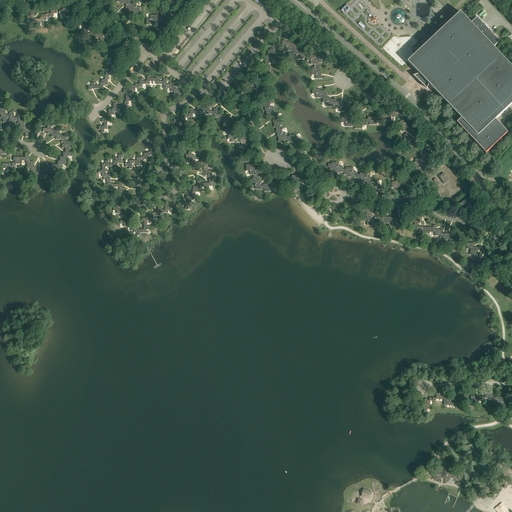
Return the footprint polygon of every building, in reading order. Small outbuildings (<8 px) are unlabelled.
[(165,0),(166,7),(167,7),(167,10),(167,14),(170,14),(171,14),(171,9),(173,9),(173,4),(175,4),(174,0),(165,0)] [(129,4),(125,4),(125,9),(127,9),(127,11),(132,11),(132,13),(136,13),(136,14),(140,14),(140,8),(136,8),(136,4),(129,4)] [(349,4),(341,11),(345,15),(352,8),(349,4)] [(406,23),(405,9),(393,11),(394,24),(406,23)] [(161,21),(163,21),(162,24),(166,24),(166,23),(168,23),(168,18),(170,18),(170,14),(167,14),(167,10),(165,10),(165,14),(161,14),(161,17),(161,21)] [(486,153),(508,133),(502,127),(496,119),(511,104),(511,67),(493,47),(500,41),(492,32),(477,17),(471,23),(469,21),(460,12),(408,62),(420,75),(415,76),(427,88),(429,84),(437,92),(461,119),(457,123),(486,153)] [(161,21),(161,17),(158,17),(158,15),(150,15),(150,19),(146,19),(146,25),(150,25),(150,24),(154,24),(154,23),(159,23),(159,21),(161,21)] [(105,72),(106,76),(109,76),(109,75),(114,75),(114,71),(112,71),(112,67),(117,67),(117,64),(115,64),(115,58),(117,58),(117,55),(112,55),(112,51),(114,51),(114,48),(109,48),(109,43),(107,43),(107,38),(104,38),(104,37),(103,37),(103,32),(100,32),(100,35),(97,35),(97,38),(100,38),(100,41),(101,41),(101,44),(104,44),(105,47),(105,51),(109,51),(109,54),(108,54),(108,58),(111,58),(112,64),(108,65),(108,69),(109,69),(109,72),(105,72)] [(87,34),(87,37),(91,37),(91,41),(92,41),(93,41),(94,41),(94,38),(97,38),(97,35),(97,34),(91,34),(91,33),(88,33),(88,34),(87,34)] [(286,41),(282,41),(282,47),(286,47),(286,51),(293,51),(293,55),(297,56),(296,59),(304,60),(304,58),(307,58),(307,61),(311,61),(311,65),(314,65),(314,68),(312,68),(312,75),(316,75),(316,79),(322,79),(322,76),(321,76),(321,71),(320,71),(320,66),(318,66),(318,63),(321,63),(322,59),(320,59),(320,57),(315,57),(315,56),(311,56),(311,54),(306,54),(306,52),(301,52),(301,51),(297,50),(297,46),(295,46),(295,43),(290,43),(290,42),(286,42),(286,41)] [(274,49),(270,49),(270,51),(268,51),(268,56),(267,56),(266,60),(265,60),(265,65),(263,65),(263,70),(262,70),(261,74),(260,74),(260,79),(258,79),(258,84),(256,84),(256,88),(252,88),(252,90),(249,90),(249,95),(248,95),(248,99),(247,99),(247,103),(253,103),(253,99),(257,99),(257,92),(261,92),(262,89),(265,89),(266,81),(264,81),(264,78),(267,78),(267,74),(270,74),(271,67),(269,67),(269,64),(272,64),(272,60),(275,60),(276,53),(274,53),(274,49)] [(150,76),(147,76),(147,81),(143,82),(143,79),(140,79),(140,85),(135,85),(135,86),(130,87),(130,90),(129,90),(129,91),(124,92),(124,95),(123,95),(123,98),(124,98),(124,105),(116,105),(116,103),(113,103),(113,108),(112,108),(112,109),(108,109),(109,114),(107,115),(107,119),(102,119),(102,123),(104,122),(104,126),(99,127),(99,130),(102,130),(102,133),(103,133),(104,133),(105,133),(105,129),(108,129),(108,125),(108,122),(111,122),(111,118),(112,118),(111,115),(115,114),(115,112),(116,111),(116,108),(119,108),(121,108),(121,111),(124,111),(124,108),(127,108),(127,101),(130,101),(130,99),(131,99),(131,98),(130,98),(130,94),(133,94),(133,93),(136,93),(136,89),(139,89),(139,88),(143,88),(143,85),(146,85),(150,85),(150,82),(156,82),(156,85),(161,85),(164,85),(164,88),(168,88),(168,89),(171,89),(171,92),(174,92),(174,93),(177,93),(177,97),(180,97),(180,94),(183,94),(183,90),(177,90),(177,89),(177,86),(171,86),(171,84),(167,84),(167,79),(163,79),(163,81),(159,81),(159,76),(156,76),(156,78),(150,78),(150,76)] [(316,88),(312,88),(312,94),(316,94),(316,98),(323,98),(323,103),(326,103),(326,107),(334,107),(334,105),(337,105),(337,108),(341,108),(340,112),(344,112),(344,116),(342,115),(342,123),(346,123),(345,127),(355,127),(355,129),(362,129),(362,125),(366,126),(366,123),(370,123),(369,125),(377,125),(377,121),(381,122),(381,119),(384,119),(384,121),(391,121),(391,117),(395,117),(396,111),(392,111),(392,112),(387,112),(387,113),(382,113),(382,115),(377,115),(377,116),(373,116),(373,117),(368,117),(368,119),(363,119),(363,120),(358,120),(358,121),(353,121),(353,123),(351,123),(351,119),(350,119),(350,114),(348,114),(348,111),(351,111),(351,107),(350,107),(350,105),(345,105),(345,103),(341,103),(341,102),(336,102),(336,100),(331,99),(331,98),(327,98),(327,93),(325,93),(325,91),(320,91),(320,89),(316,89),(316,88)] [(0,113),(1,114),(1,118),(3,118),(3,123),(6,123),(6,118),(9,118),(9,121),(11,121),(11,126),(14,126),(15,121),(18,121),(17,124),(20,124),(19,128),(23,128),(23,133),(25,133),(25,137),(28,137),(28,133),(31,133),(31,129),(27,129),(27,127),(26,127),(26,120),(22,120),(22,118),(21,118),(21,115),(18,115),(18,118),(14,118),(14,115),(13,115),(13,112),(9,112),(9,115),(5,115),(6,112),(4,112),(4,106),(0,106),(0,104),(0,103),(0,113)] [(270,103),(264,103),(264,107),(265,107),(265,112),(266,112),(266,117),(268,117),(268,118),(273,118),(273,123),(274,123),(274,128),(276,128),(276,133),(277,133),(277,137),(278,137),(278,142),(280,142),(280,144),(284,144),(284,140),(287,140),(287,143),(292,143),(292,144),(296,144),(296,147),(294,147),(294,152),(293,152),(293,156),(291,156),(291,160),(298,160),(298,156),(302,156),(302,149),(300,149),(300,139),(297,139),(297,135),(289,135),(289,137),(286,137),(286,133),(282,133),(282,129),(280,129),(280,126),(282,126),(282,119),(278,118),(278,115),(274,115),(274,107),(270,107),(270,103)] [(201,107),(198,106),(197,112),(193,111),(193,109),(190,108),(190,114),(185,114),(185,115),(180,115),(180,118),(179,118),(179,119),(174,119),(174,122),(176,122),(176,130),(174,130),(174,134),(178,134),(179,131),(182,131),(182,128),(179,128),(179,125),(179,122),(182,122),(182,121),(185,121),(185,118),(188,118),(189,117),(193,118),(193,114),(196,115),(200,115),(200,112),(207,113),(207,116),(211,116),(214,116),(214,119),(218,120),(218,121),(221,121),(221,124),(224,125),(224,126),(227,126),(227,129),(224,128),(224,132),(226,132),(227,132),(227,135),(228,135),(228,139),(232,139),(232,142),(235,142),(235,140),(237,140),(241,140),(240,143),(241,143),(241,146),(245,146),(244,149),(249,149),(249,146),(248,146),(248,141),(245,140),(244,140),(244,134),(240,134),(240,137),(232,136),(233,130),(234,130),(234,127),(233,127),(233,124),(227,123),(228,122),(227,122),(227,119),(222,118),(222,117),(217,116),(217,111),(218,109),(214,109),(214,111),(214,113),(210,113),(210,107),(207,107),(207,109),(201,109),(201,107)] [(403,121),(399,121),(399,128),(403,128),(403,132),(406,132),(406,135),(404,135),(404,142),(408,142),(408,146),(414,146),(414,143),(413,142),(413,138),(412,138),(412,133),(410,133),(410,130),(413,130),(413,126),(412,126),(412,124),(407,124),(407,123),(403,123),(403,121)] [(51,126),(47,125),(47,129),(43,129),(43,132),(47,132),(47,134),(51,134),(51,137),(56,138),(56,140),(61,140),(61,143),(64,143),(64,145),(62,145),(62,148),(65,148),(65,153),(63,153),(63,157),(60,157),(60,161),(57,161),(57,165),(49,165),(49,167),(44,167),(44,170),(40,170),(40,172),(35,172),(36,166),(33,166),(33,162),(30,162),(30,158),(28,158),(28,153),(25,153),(25,157),(13,157),(13,161),(15,161),(15,163),(12,163),(12,166),(11,166),(11,164),(2,164),(2,167),(5,167),(5,168),(7,168),(7,172),(11,172),(11,169),(15,169),(15,166),(16,166),(16,164),(22,164),(22,161),(26,161),(26,163),(27,163),(27,170),(31,170),(31,172),(32,172),(32,175),(40,175),(40,179),(43,179),(43,175),(46,175),(46,173),(52,173),(52,169),(54,169),(54,168),(57,168),(57,170),(61,170),(61,167),(62,167),(62,165),(66,165),(66,159),(67,159),(68,156),(72,156),(72,153),(68,153),(68,149),(70,149),(71,142),(65,142),(65,137),(62,136),(62,135),(59,135),(59,131),(53,131),(53,130),(51,130),(51,126)] [(154,140),(150,140),(150,144),(146,144),(146,147),(149,147),(149,149),(149,152),(146,152),(146,153),(143,153),(143,157),(140,157),(140,158),(136,158),(136,161),(133,161),(129,161),(129,164),(126,164),(125,164),(125,165),(126,165),(126,167),(128,167),(128,169),(132,169),(132,164),(136,164),(136,166),(139,167),(139,161),(143,161),(143,160),(149,160),(149,157),(150,157),(150,155),(155,155),(155,152),(152,152),(152,144),(154,144),(154,140)] [(430,149),(424,148),(424,152),(420,152),(420,159),(415,159),(415,163),(411,162),(411,170),(413,170),(413,173),(410,173),(410,177),(406,176),(406,180),(403,180),(403,178),(395,178),(395,182),(391,181),(391,188),(395,188),(395,187),(399,187),(399,186),(404,186),(404,184),(407,184),(407,187),(411,188),(411,186),(413,186),(413,181),(415,181),(415,177),(416,177),(416,172),(419,172),(419,167),(420,167),(420,163),(425,163),(425,161),(427,161),(427,157),(429,157),(429,152),(430,152),(430,149)] [(191,152),(188,152),(188,155),(185,154),(185,158),(191,158),(191,163),(192,163),(192,168),(195,168),(195,166),(203,166),(203,170),(204,170),(204,176),(207,176),(207,177),(209,177),(209,183),(201,183),(201,181),(197,180),(197,186),(196,186),(193,186),(193,192),(191,192),(191,196),(186,196),(186,199),(188,200),(188,204),(183,203),(183,207),(185,207),(185,210),(187,210),(188,210),(188,207),(191,207),(192,202),(191,202),(191,199),(195,199),(195,195),(196,195),(196,192),(199,192),(199,189),(200,189),(200,186),(203,186),(206,187),(206,189),(209,190),(209,186),(212,186),(212,180),(215,180),(215,178),(216,178),(216,177),(215,177),(212,177),(212,173),(211,173),(211,170),(207,170),(207,167),(207,163),(203,163),(204,160),(203,160),(203,159),(202,159),(202,160),(200,160),(200,162),(198,162),(198,163),(195,162),(195,159),(194,159),(194,155),(191,155),(191,152)] [(123,155),(118,155),(118,158),(115,158),(115,161),(114,161),(114,164),(111,164),(108,164),(108,161),(105,161),(105,164),(102,164),(102,171),(99,171),(99,172),(99,173),(99,174),(102,174),(102,177),(104,177),(104,180),(107,180),(107,183),(108,183),(108,187),(111,187),(111,191),(112,191),(114,191),(114,188),(116,188),(119,188),(119,191),(120,191),(120,195),(123,195),(123,198),(127,198),(127,195),(129,195),(129,192),(124,192),(124,187),(122,187),(122,182),(119,182),(119,184),(111,184),(111,180),(110,180),(110,174),(107,174),(105,174),(105,167),(113,167),(113,170),(117,170),(117,164),(118,164),(121,164),(121,158),(123,158),(123,155)] [(339,163),(332,162),(332,164),(328,164),(328,168),(330,168),(330,170),(334,170),(334,172),(339,172),(339,173),(344,173),(344,175),(348,176),(348,177),(353,177),(353,178),(358,179),(358,181),(363,181),(363,182),(367,183),(367,187),(368,187),(368,190),(373,190),(373,191),(377,191),(377,192),(381,193),(381,186),(378,186),(378,182),(371,182),(371,178),(367,177),(367,174),(360,173),(360,175),(357,175),(357,172),(353,172),(353,168),(346,168),(346,169),(343,169),(343,167),(339,167),(339,163)] [(250,165),(246,165),(246,171),(250,171),(250,175),(254,175),(253,179),(252,178),(252,186),(255,186),(255,190),(265,190),(265,192),(272,192),(272,188),(276,188),(276,186),(279,186),(279,188),(287,188),(287,184),(290,184),(291,181),(294,181),(294,183),(301,183),(301,180),(305,180),(305,173),(301,173),(301,175),(297,174),(297,176),(292,176),(292,178),(287,178),(287,179),(282,179),(282,180),(277,180),(277,182),(272,182),(272,183),(268,183),(268,184),(263,184),(263,186),(261,186),(261,182),(259,182),(259,177),(257,177),(257,175),(257,174),(261,174),(261,170),(259,170),(259,168),(254,168),(254,166),(250,166),(250,165)] [(439,177),(444,184),(449,181),(444,174),(439,177)] [(476,206),(470,196),(460,203),(462,207),(465,205),(469,211),(476,206)] [(168,205),(165,205),(165,210),(161,210),(161,207),(158,207),(158,213),(153,213),(153,214),(148,214),(148,217),(147,217),(147,219),(142,219),(142,222),(144,222),(144,230),(138,230),(138,229),(137,229),(137,225),(132,225),(132,224),(127,224),(127,216),(130,216),(130,212),(124,212),(124,211),(120,211),(120,206),(117,206),(117,208),(114,208),(114,211),(117,211),(117,214),(121,214),(121,215),(124,215),(124,218),(124,221),(121,221),(121,223),(120,223),(120,224),(121,224),(124,224),(124,227),(128,227),(128,228),(131,228),(131,232),(134,232),(134,233),(137,233),(137,236),(138,236),(138,237),(139,237),(139,236),(141,236),(141,233),(147,233),(147,230),(150,230),(150,227),(148,227),(148,225),(147,225),(147,222),(150,222),(150,220),(153,220),(153,217),(157,217),(157,216),(161,216),(161,213),(164,213),(168,213),(168,210),(171,210),(172,210),(172,209),(171,209),(171,207),(168,207),(168,205)] [(370,209),(363,208),(363,212),(366,212),(366,217),(364,217),(364,221),(367,221),(367,226),(372,226),(372,223),(382,224),(390,224),(390,223),(395,223),(395,226),(399,227),(399,220),(396,220),(397,218),(397,216),(394,216),(394,218),(388,217),(388,218),(385,218),(385,217),(383,217),(383,218),(380,217),(380,218),(374,218),(374,219),(373,219),(372,220),(371,220),(371,215),(373,215),(374,211),(372,210),(372,211),(370,211),(370,209)] [(414,216),(411,216),(411,223),(414,223),(413,230),(416,230),(415,233),(418,233),(419,233),(429,234),(430,232),(434,233),(434,236),(440,236),(440,240),(442,240),(444,240),(454,241),(454,234),(451,234),(451,235),(448,234),(444,233),(444,234),(442,234),(443,230),(436,229),(436,228),(437,226),(433,225),(433,228),(427,227),(427,228),(422,227),(420,226),(420,227),(418,227),(418,223),(419,224),(420,217),(417,217),(414,217),(414,216)] [(474,243),(468,243),(467,245),(467,246),(467,249),(470,249),(470,255),(473,255),(473,260),(471,259),(471,263),(474,264),(474,269),(479,269),(479,266),(490,267),(490,266),(498,267),(498,265),(503,266),(502,275),(504,275),(504,279),(507,279),(508,279),(510,279),(510,278),(511,278),(511,298),(511,299),(511,298),(511,272),(510,273),(510,272),(508,272),(508,273),(506,273),(507,263),(504,262),(504,261),(505,261),(505,259),(501,258),(501,261),(495,260),(495,261),(493,261),(493,260),(490,260),(487,260),(487,261),(482,260),(482,262),(480,262),(478,262),(478,257),(481,257),(481,253),(479,253),(479,254),(477,253),(477,247),(473,247),(474,245),(474,243)] [(491,391),(490,391),(490,392),(486,392),(485,394),(484,394),(484,395),(485,395),(485,397),(478,396),(478,395),(475,395),(475,396),(471,396),(471,398),(470,398),(470,399),(471,399),(471,402),(466,401),(467,397),(464,396),(464,395),(461,395),(461,396),(458,396),(458,399),(453,399),(453,398),(449,397),(449,399),(447,399),(447,398),(444,397),(445,397),(445,396),(444,396),(444,394),(440,394),(440,393),(437,392),(437,394),(436,394),(436,396),(434,396),(434,397),(436,397),(436,398),(429,398),(429,401),(428,401),(428,399),(427,399),(427,401),(424,401),(424,406),(423,406),(423,410),(424,410),(424,412),(427,412),(427,409),(430,409),(430,401),(436,402),(436,399),(444,400),(443,404),(455,405),(455,406),(458,406),(458,402),(466,403),(466,405),(472,405),(472,402),(479,402),(479,400),(485,400),(485,398),(493,399),(492,404),(503,405),(503,407),(507,407),(507,404),(504,404),(504,399),(502,399),(502,398),(498,397),(498,399),(496,399),(496,398),(493,398),(493,393),(491,393),(491,391)] [(450,479),(451,477),(452,474),(448,470),(443,471),(443,473),(439,469),(434,470),(432,475),(436,479),(441,478),(442,476),(445,480),(450,479)] [(370,500),(372,492),(363,489),(361,497),(370,500)]
